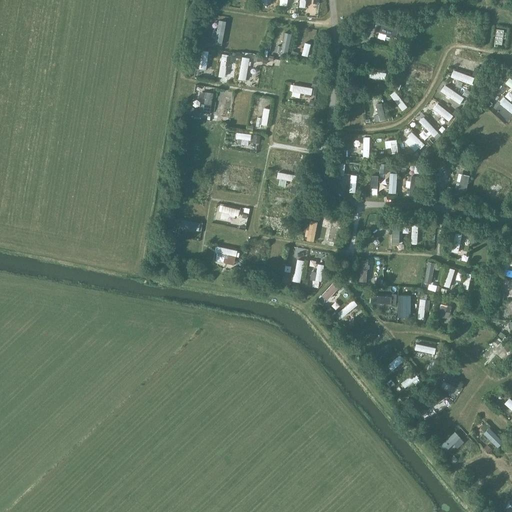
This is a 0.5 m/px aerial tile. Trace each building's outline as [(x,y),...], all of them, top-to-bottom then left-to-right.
[(357,0),(357,8),(366,8),(365,0),(357,0)] [(222,45),(227,21),(219,19),(217,30),(213,30),(212,36),(216,37),(214,44),(222,45)] [(245,21),(241,48),(253,50),(254,44),(248,43),(250,30),(253,30),(254,23),(245,21)] [(398,29),(377,23),(375,30),(379,31),(378,33),(382,34),(383,33),(396,37),(398,29)] [(466,43),(467,24),(460,24),(459,43),(466,43)] [(233,43),(239,44),(243,27),(237,25),(233,43)] [(260,45),(264,30),(258,28),(254,44),(260,45)] [(406,30),(400,28),(398,36),(404,38),(406,30)] [(496,29),(494,45),(502,46),(504,30),(496,29)] [(287,54),(292,33),(284,32),(281,46),(277,45),(276,52),(287,54)] [(308,57),(311,44),(305,42),(303,47),(301,47),(300,51),(302,51),(302,55),(308,57)] [(387,59),(390,50),(373,44),(370,53),(387,59)] [(209,51),(202,50),(199,69),(206,70),(207,59),(211,60),(212,55),(208,54),(209,51)] [(480,57),(459,51),(457,57),(479,64),(480,61),(479,61),(480,57)] [(228,55),(222,53),(218,76),(224,77),(226,65),(230,66),(232,56),(228,55)] [(246,80),(250,58),(242,56),(238,79),(246,80)] [(370,58),(369,66),(379,67),(380,59),(370,58)] [(428,75),(431,68),(409,61),(407,68),(428,75)] [(294,70),(315,73),(316,67),(295,63),(294,70)] [(267,66),(260,65),(257,83),(264,84),(266,73),(269,74),(270,69),(266,69),(267,66)] [(249,66),(247,73),(255,74),(256,67),(249,66)] [(483,69),(475,66),(472,74),(480,77),(483,69)] [(474,77),(453,69),(451,76),(472,84),(474,77)] [(386,73),(370,70),(369,77),(373,78),(372,82),(379,83),(380,79),(385,80),(386,73)] [(399,75),(397,81),(403,83),(405,77),(399,75)] [(422,86),(408,80),(405,86),(420,92),(422,86)] [(312,88),(293,84),(292,91),(311,95),(312,88)] [(464,97),(445,84),(440,91),(460,104),(464,97)] [(503,94),(507,89),(503,85),(499,90),(503,94)] [(471,92),(466,89),(463,94),(468,97),(471,92)] [(210,114),(214,93),(207,91),(204,104),(201,104),(201,106),(200,106),(199,112),(203,113),(210,114)] [(408,107),(395,91),(390,94),(402,111),(408,107)] [(490,98),(495,101),(500,94),(494,91),(490,98)] [(258,95),(255,108),(260,109),(261,102),(268,104),(269,96),(258,95)] [(511,113),(511,103),(503,97),(499,102),(501,103),(500,103),(511,113)] [(232,99),(225,98),(221,118),(224,119),(223,121),(226,121),(227,119),(228,120),(232,99)] [(490,107),(493,103),(488,99),(485,103),(490,107)] [(243,102),(237,120),(244,122),(250,104),(243,102)] [(500,116),(504,111),(495,102),(490,108),(500,116)] [(386,120),(382,103),(376,104),(378,114),(374,115),(376,122),(386,120)] [(453,115),(437,103),(433,108),(449,121),(453,115)] [(310,115),(311,108),(288,104),(287,112),(310,115)] [(267,125),(270,109),(264,107),(262,118),(257,117),(255,126),(260,127),(261,124),(267,125)] [(461,110),(457,107),(452,113),(456,116),(461,110)] [(496,130),(502,124),(489,112),(484,118),(496,130)] [(441,135),(423,116),(419,120),(437,139),(441,135)] [(310,128),(288,124),(288,126),(285,125),(284,131),(286,132),(302,135),(301,139),(307,140),(310,128)] [(215,134),(215,126),(197,125),(196,133),(215,134)] [(423,129),(418,133),(423,139),(428,136),(423,129)] [(482,144),(487,141),(480,130),(476,133),(482,144)] [(425,144),(411,131),(407,136),(409,137),(405,141),(415,151),(419,147),(420,149),(425,144)] [(251,134),(237,132),(236,138),(245,140),(245,143),(247,144),(248,140),(250,140),(251,134)] [(369,157),(370,137),(363,137),(363,149),(361,149),(361,152),(363,152),(363,156),(369,157)] [(398,153),(397,139),(385,140),(386,148),(387,148),(388,154),(398,153)] [(194,145),(193,150),(188,149),(188,157),(200,158),(200,153),(212,154),(213,147),(194,145)] [(421,155),(417,151),(413,156),(417,160),(421,155)] [(300,155),(281,152),(280,159),(294,161),(293,165),(299,166),(299,164),(303,164),(304,155),(301,154),(300,155)] [(210,167),(189,164),(189,171),(209,173),(210,167)] [(249,173),(229,170),(228,181),(238,182),(238,184),(247,185),(248,180),(252,181),(253,175),(249,174),(249,173)] [(450,171),(443,170),(439,188),(446,190),(450,171)] [(296,175),(278,172),(276,179),(280,179),(278,185),(285,187),(286,180),(295,182),(296,175)] [(396,193),(397,173),(390,172),(389,184),(387,183),(386,189),(389,189),(388,193),(396,193)] [(465,196),(470,175),(459,173),(454,193),(465,196)] [(355,193),(357,175),(351,174),(350,186),(346,185),(346,188),(349,189),(349,192),(355,193)] [(377,195),(379,175),(371,174),(370,195),(377,195)] [(416,197),(418,176),(411,175),(410,183),(408,182),(408,185),(410,185),(409,190),(407,190),(406,195),(409,196),(416,197)] [(206,195),(208,187),(185,182),(183,190),(206,195)] [(297,194),(298,187),(291,185),(290,193),(297,194)] [(500,207),(508,187),(503,185),(499,194),(494,192),(491,199),(496,201),(494,205),(500,207)] [(295,195),(276,191),(274,197),(288,199),(287,201),(290,201),(290,200),(294,201),(295,195)] [(312,203),(304,201),(302,213),(310,214),(310,211),(313,212),(314,207),(311,207),(312,203)] [(238,216),(240,210),(223,205),(222,206),(220,205),(219,211),(221,211),(221,212),(220,219),(228,221),(229,216),(235,218),(235,216),(238,216)] [(288,214),(266,210),(265,217),(279,219),(279,223),(286,224),(286,221),(287,221),(288,214)] [(320,217),(318,224),(326,226),(328,219),(320,217)] [(201,231),(203,223),(185,220),(183,228),(201,231)] [(315,242),(318,222),(311,220),(309,230),(307,230),(305,237),(308,237),(307,240),(315,242)] [(216,232),(218,223),(211,222),(209,231),(216,232)] [(399,244),(400,223),(393,223),(392,244),(399,244)] [(334,242),(338,225),(332,224),(328,241),(334,242)] [(378,225),(371,224),(369,243),(375,243),(376,240),(378,240),(378,238),(376,238),(378,225)] [(281,227),(280,235),(288,236),(289,228),(281,227)] [(458,253),(462,234),(455,232),(451,252),(458,253)] [(475,242),(471,256),(477,257),(481,244),(475,242)] [(237,250),(217,246),(216,252),(217,253),(216,255),(227,257),(226,263),(234,264),(236,257),(238,257),(239,253),(237,252),(237,250)] [(262,272),(265,251),(259,250),(256,271),(262,272)] [(339,258),(326,258),(327,267),(340,267),(339,258)] [(393,258),(383,258),(384,282),(393,282),(393,258)] [(300,282),(304,261),(297,259),(294,274),(292,274),(290,281),(300,282)] [(368,261),(361,260),(359,281),(366,282),(367,269),(370,269),(371,264),(368,264),(368,261)] [(435,263),(428,261),(424,282),(431,284),(435,263)] [(321,281),(324,265),(318,263),(316,272),(311,271),(310,279),(321,281)] [(506,276),(508,269),(502,267),(500,274),(506,276)] [(455,269),(449,268),(444,285),(450,287),(455,269)] [(472,274),(465,272),(462,288),(468,289),(472,274)] [(289,285),(290,278),(283,277),(282,284),(289,285)] [(327,300),(341,285),(336,280),(321,295),(327,300)] [(392,296),(371,294),(370,302),(391,304),(391,303),(396,304),(397,294),(392,293),(392,296)] [(411,295),(398,295),(398,317),(406,317),(406,303),(411,303),(411,295)] [(430,300),(420,298),(417,319),(424,319),(425,309),(429,310),(430,300)] [(358,305),(353,299),(338,313),(342,318),(358,305)] [(447,305),(441,304),(438,316),(444,318),(445,317),(449,318),(450,313),(446,312),(447,305)] [(468,311),(461,308),(455,328),(462,330),(468,311)] [(390,343),(385,336),(368,349),(373,355),(383,347),(385,350),(390,347),(388,344),(390,343)] [(495,340),(494,339),(480,355),(486,361),(483,365),(485,367),(496,355),(493,352),(500,345),(499,344),(502,341),(498,337),(495,340)] [(434,354),(437,342),(417,338),(414,350),(434,354)] [(404,360),(400,354),(387,365),(392,371),(404,360)] [(446,372),(440,369),(436,376),(442,379),(446,372)] [(419,377),(415,372),(401,382),(405,388),(413,382),(415,385),(420,381),(418,378),(419,377)] [(464,384),(448,374),(443,382),(446,384),(444,386),(453,391),(455,387),(460,390),(464,384)] [(396,385),(391,379),(387,383),(392,389),(396,385)] [(420,390),(417,386),(416,384),(415,385),(414,384),(407,390),(411,394),(413,392),(415,394),(420,390)] [(438,394),(433,397),(438,402),(442,399),(438,394)] [(437,403),(433,398),(414,413),(418,418),(437,403)] [(504,408),(501,413),(506,417),(510,412),(504,408)] [(504,442),(489,427),(483,433),(484,434),(480,438),(485,443),(490,439),(498,448),(504,442)] [(461,437),(455,431),(439,445),(445,452),(454,444),(458,448),(464,442),(460,437),(461,437)] [(492,449),(487,444),(484,448),(489,453),(492,449)] [(458,459),(455,456),(450,460),(453,464),(458,459)] [(475,476),(480,483),(490,475),(485,469),(475,476)] [(511,496),(511,492),(509,489),(493,502),(496,505),(494,507),(497,510),(511,496)] [(503,504),(508,509),(511,505),(511,501),(510,499),(503,504)]
